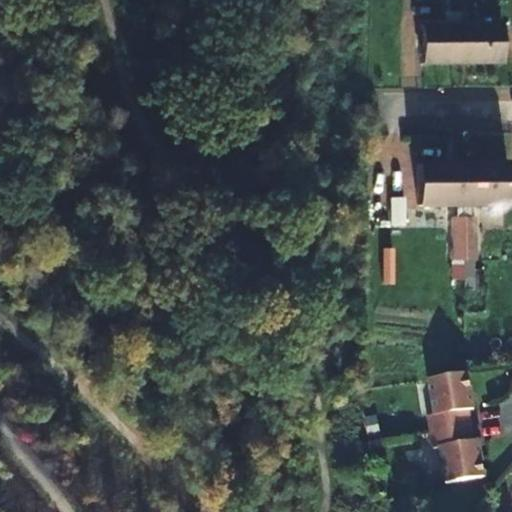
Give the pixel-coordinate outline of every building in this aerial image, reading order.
[(423,65),(463,64),(463,0),(449,0),(450,6),(455,6),(455,24),(423,24),(423,65)] [(463,0),(463,64),(502,64),(501,23),(469,24),(468,6),(473,6),(473,0),(463,0)] [(464,169),(464,261),(477,261),(476,229),(471,228),(471,209),(503,208),(503,168),(464,169)] [(453,261),(464,261),(464,169),(426,170),(426,210),(459,209),(459,228),(452,229),(453,261)] [(380,247),(382,202),(364,202),(363,247),(380,247)] [(470,374),(431,381),(436,417),(430,418),(433,435),(473,428),(470,413),(476,412),(470,374)] [(473,428),(433,435),(436,451),(442,450),(448,486),(487,480),(481,442),(475,443),(473,428)]
